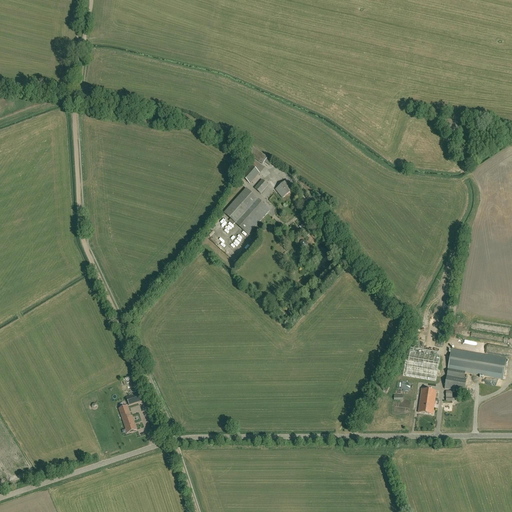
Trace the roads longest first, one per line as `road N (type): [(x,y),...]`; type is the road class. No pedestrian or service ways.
road 1 (unclassified): [(0,498),(191,437),(511,436)]
road 2 (track): [(74,101),(83,244),(170,430),(196,511)]
